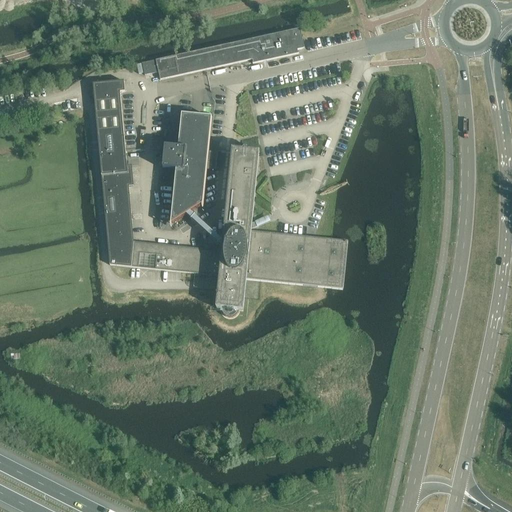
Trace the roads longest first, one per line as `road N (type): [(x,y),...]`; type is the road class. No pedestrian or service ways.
road 1 (secondary): [(462,50),(465,225),(410,502)]
road 2 (secondary): [(458,493),(506,252),(504,137),(492,69)]
road 3 (track): [(246,279),(252,298),(311,300),(319,340)]
